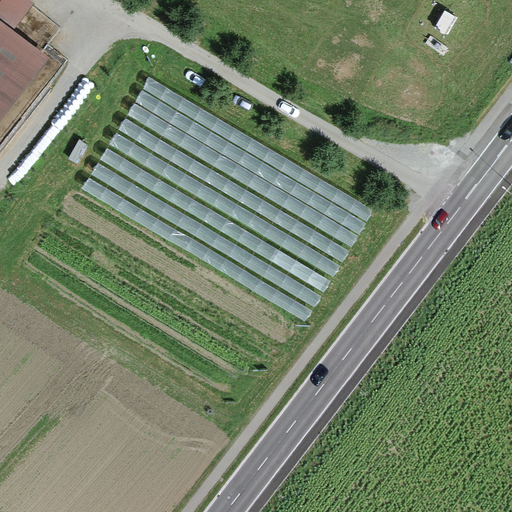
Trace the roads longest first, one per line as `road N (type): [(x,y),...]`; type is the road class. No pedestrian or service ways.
road 1 (secondary): [(225,511),(511,143)]
road 2 (unknown): [(0,183),(137,20)]
